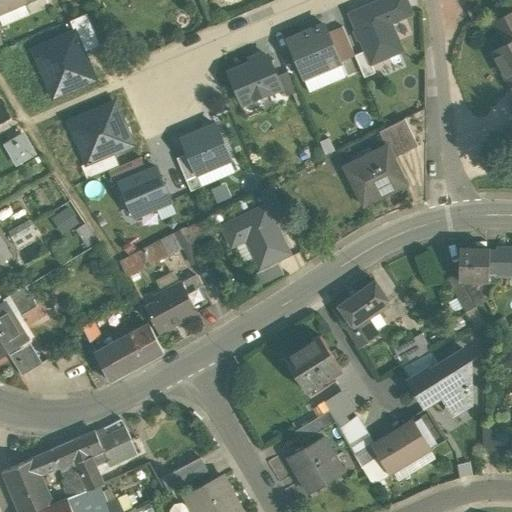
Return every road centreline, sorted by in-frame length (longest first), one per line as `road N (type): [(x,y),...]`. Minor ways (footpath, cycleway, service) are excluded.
road 1 (secondary): [(443,218),(374,244),(191,359)]
road 2 (residential): [(435,0),(443,218)]
road 3 (secondary): [(191,359),(90,410),(39,420),(6,412)]
road 4 (residential): [(326,0),(210,48),(164,83)]
road 5 (residential): [(191,359),(274,511)]
